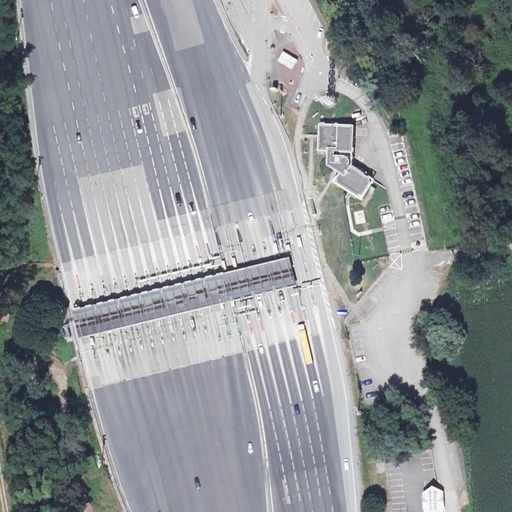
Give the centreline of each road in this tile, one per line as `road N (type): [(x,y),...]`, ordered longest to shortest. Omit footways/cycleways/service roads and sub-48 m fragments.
road 1 (motorway): [(315,511),(299,393),(240,159),(180,0)]
road 2 (motorway): [(75,0),(200,511)]
road 3 (unclassified): [(398,218),(406,317),(452,511)]
